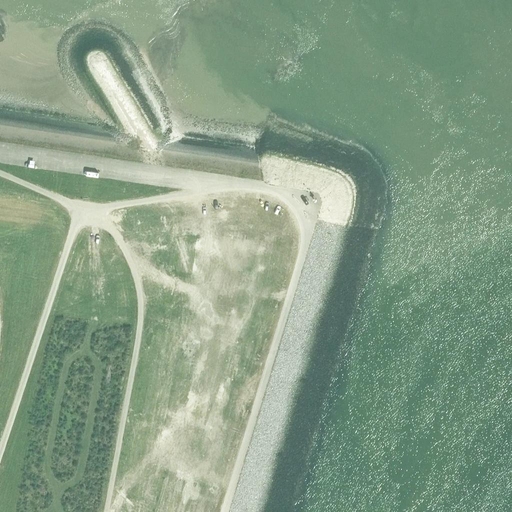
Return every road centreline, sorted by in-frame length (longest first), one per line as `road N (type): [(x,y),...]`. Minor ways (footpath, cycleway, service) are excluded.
road 1 (unclassified): [(0,445),(75,212)]
road 2 (unclassified): [(0,151),(231,183)]
road 3 (unclassified): [(75,212),(231,183)]
